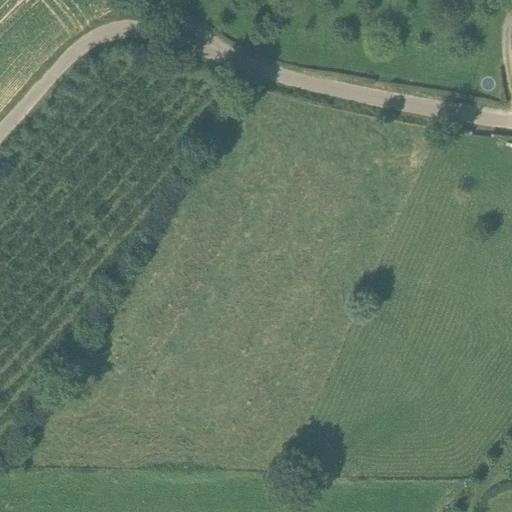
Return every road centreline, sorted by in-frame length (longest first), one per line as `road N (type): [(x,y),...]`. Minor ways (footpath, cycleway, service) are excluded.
road 1 (unclassified): [(511,122),(303,83),(219,55)]
road 2 (unclassified): [(0,134),(98,35),(144,31),(219,55)]
